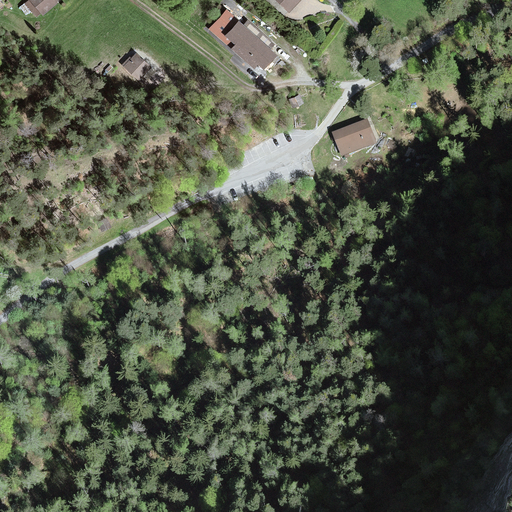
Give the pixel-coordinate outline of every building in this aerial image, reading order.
[(61,0),(24,0),(37,17),(61,0)] [(279,0),(289,11),(300,0),(279,0)] [(221,16),(208,29),(231,48),(235,43),(226,33),(240,19),(227,10),(221,16)] [(278,54),(240,19),(226,33),(235,43),(231,48),(255,68),(260,64),(266,70),(278,54)] [(130,55),(123,63),(139,80),(152,66),(136,52),(132,57),(130,55)] [(288,98),(292,106),(303,101),(299,93),(288,98)] [(370,120),(334,135),(339,144),(342,157),(378,143),(374,131),(370,120)] [(97,223),(101,231),(111,226),(107,218),(97,223)]
